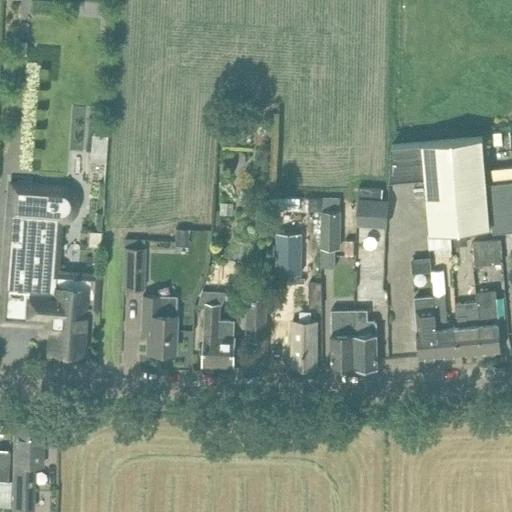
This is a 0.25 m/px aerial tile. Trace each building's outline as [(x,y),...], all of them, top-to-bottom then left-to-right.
[(110,159),(112,134),(96,133),(95,158),(110,159)] [(421,143),(421,141),(392,144),(390,178),(424,175),(429,232),(490,226),(482,137),(421,143)] [(511,179),(486,183),(491,217),(493,232),(511,229),(511,179)] [(62,186),(10,182),(0,321),(40,324),(41,329),(45,332),(47,334),(49,335),(49,350),(82,352),(85,309),(94,310),(97,274),(56,271),(59,219),(63,219),(67,217),(70,215),(73,212),(75,208),(76,204),(75,200),(74,196),(72,193),(69,190),(66,188),(62,186)] [(362,187),(362,196),(388,196),(388,188),(362,187)] [(277,197),(277,208),(298,208),(298,197),(281,197),(277,197)] [(338,197),(321,197),(321,210),(321,246),(339,246),(338,197)] [(357,199),(356,223),(372,224),(387,225),(388,201),(357,199)] [(278,233),(277,274),(300,274),(301,233),(278,233)] [(502,261),(500,239),(487,240),(473,242),(474,263),(502,261)] [(144,246),(123,245),(122,285),(142,286),(144,246)] [(320,282),(308,283),(308,306),(321,306),(320,282)] [(501,351),(496,290),(476,291),(479,324),(480,324),(482,352),(501,351)] [(146,350),(174,351),(176,295),(142,294),(142,325),(147,325),(146,350)] [(444,294),(434,295),(435,305),(439,356),(457,354),(461,354),(459,334),(459,326),(455,326),(447,327),(445,304),(445,303),(444,294)] [(439,356),(433,295),(415,297),(420,357),(439,356)] [(266,297),(248,296),(246,337),(264,338),(266,297)] [(465,302),(457,302),(459,326),(459,334),(461,354),(482,352),(480,324),(479,324),(477,301),(465,302)] [(206,302),(204,344),(203,364),(233,365),(234,345),(234,334),(233,334),(234,319),(219,319),(219,302),(206,302)] [(331,308),(331,324),(331,348),(331,368),(355,368),(355,308),(341,308),(331,308)] [(369,309),(355,308),(355,368),(378,367),(377,347),(377,325),(377,322),(374,319),(369,319),(369,309)] [(294,320),(293,348),(292,368),(315,368),(317,321),(294,320)] [(13,462),(12,486),(11,509),(33,510),(34,465),(41,465),(41,442),(42,422),(14,421),(13,441),(13,447),(17,447),(16,462),(13,462)] [(0,505),(9,506),(10,499),(10,480),(7,480),(7,470),(9,450),(0,449),(0,505)]
